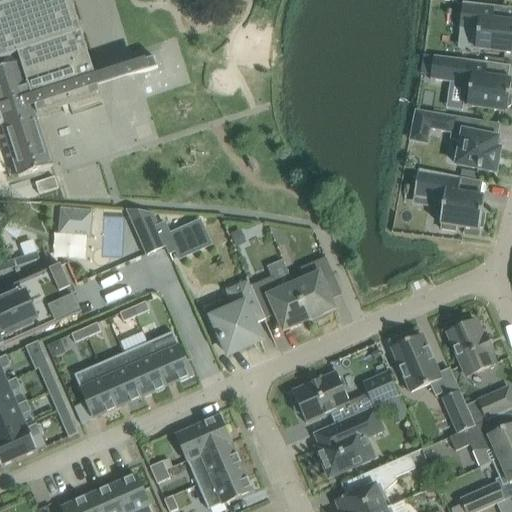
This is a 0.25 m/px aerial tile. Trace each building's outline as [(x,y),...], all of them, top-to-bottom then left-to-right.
[(100,96),(98,88),(158,69),(154,58),(95,77),(69,0),(0,0),(0,127),(2,127),(18,179),(53,167),(36,117),(100,96)] [(511,23),(492,21),(494,7),(462,4),(459,31),(477,33),(475,50),(511,54),(511,23)] [(485,77),(487,64),(433,58),(430,81),(465,86),(462,107),(506,114),(507,109),(510,107),(511,98),(509,95),(511,81),(485,77)] [(478,136),(480,122),(414,111),(412,125),(428,128),(427,131),(450,135),(449,141),(461,143),(456,166),(495,174),(500,151),(495,150),(497,140),(478,136)] [(458,194),(461,179),(418,170),(413,199),(443,204),(439,225),(441,226),(441,231),(455,233),(456,228),(479,232),(479,229),(483,230),(485,215),(481,215),(484,198),(458,194)] [(54,178),(35,184),(39,196),(58,190),(54,178)] [(93,213),(93,212),(60,209),(60,210),(66,211),(65,219),(61,219),(60,234),(86,236),(87,222),(90,223),(91,213),(93,213)] [(293,286),(308,321),(334,310),(322,282),(333,277),(325,259),(300,270),(305,281),(293,286)] [(0,349),(81,313),(60,265),(0,292),(0,349)] [(308,321),(293,286),(280,292),(273,277),(250,288),(265,321),(276,316),(283,332),(308,321)] [(265,321),(250,288),(248,282),(225,292),(229,300),(204,311),(210,324),(217,340),(220,338),(228,356),(244,349),(243,346),(253,342),(254,344),(261,342),(254,325),(265,321)] [(136,317),(149,312),(145,303),(132,309),(136,317)] [(123,323),(136,317),(132,309),(119,314),(123,323)] [(482,337),(476,322),(469,324),(468,324),(467,324),(465,323),(462,323),(460,324),(458,325),(457,326),(456,327),(455,328),(454,329),(454,331),(453,332),(447,334),(466,378),(495,366),(490,355),(493,354),(485,336),(482,337)] [(88,339),(101,333),(97,324),(84,330),(88,339)] [(75,344),(88,339),(84,330),(71,335),(75,344)] [(190,367),(188,368),(173,333),(148,344),(167,387),(179,382),(180,384),(194,378),(190,367)] [(441,381),(422,337),(407,343),(404,341),(395,345),(395,348),(391,350),(410,394),(429,386),(435,398),(446,393),(441,381)] [(42,353),(38,343),(38,342),(25,348),(30,358),(42,353)] [(142,398),(167,387),(148,344),(124,355),(142,398)] [(118,409),(142,398),(124,355),(99,365),(118,409)] [(2,371),(11,367),(6,356),(0,359),(0,386),(7,383),(2,371)] [(93,419),(118,409),(99,365),(74,376),(93,419)] [(43,380),(52,376),(48,366),(38,370),(43,380)] [(306,425),(350,405),(336,374),(292,393),(296,403),(296,404),(295,405),(294,406),(293,407),(293,408),(293,409),(293,410),(294,411),(294,412),(295,413),(296,414),(297,414),(298,415),(299,415),(300,414),(301,414),(306,425)] [(373,408),(385,403),(398,397),(388,374),(363,385),(373,408)] [(12,394),(21,390),(16,379),(7,383),(0,386),(0,413),(17,406),(12,394)] [(53,403),(62,399),(58,388),(48,392),(53,403)] [(458,435),(475,427),(460,392),(442,400),(458,435)] [(486,422),(495,419),(510,412),(503,397),(479,408),(486,422)] [(22,417),(31,412),(26,402),(17,406),(0,413),(0,441),(27,429),(22,417)] [(383,432),(373,408),(313,435),(313,436),(315,435),(320,447),(316,448),(329,478),(373,459),(365,439),(383,432)] [(72,422),(72,421),(68,411),(58,415),(63,426),(72,422)] [(223,427),(225,426),(221,415),(206,422),(207,424),(176,437),(187,462),(230,443),(223,427)] [(497,461),(511,454),(511,426),(500,432),(495,419),(486,422),(475,427),(458,435),(449,439),(455,453),(470,446),(472,452),(492,450),(497,461)] [(32,439),(41,435),(36,425),(27,429),(0,441),(0,466),(1,468),(37,452),(32,439)] [(198,486),(241,467),(230,443),(187,462),(198,486)] [(480,511),(505,501),(499,489),(511,483),(511,454),(497,461),(492,464),(500,482),(459,500),(464,511),(480,511)] [(416,470),(415,467),(409,456),(359,478),(365,491),(336,503),(339,511),(380,511),(404,502),(397,482),(395,479),(416,470)] [(153,477),(166,471),(163,462),(150,468),(153,477)] [(209,511),(252,492),(241,467),(198,486),(209,511)] [(157,485),(170,480),(166,471),(153,477),(157,485)] [(121,511),(151,511),(136,477),(111,488),(121,511)] [(93,511),(121,511),(111,488),(87,498),(93,511)] [(168,511),(174,511),(178,510),(173,497),(164,501),(168,511)] [(63,511),(93,511),(87,498),(62,509),(63,511)] [(511,511),(511,506),(510,501),(498,506),(500,511),(511,511)] [(407,511),(404,504),(405,503),(404,502),(380,511),(407,511)]
